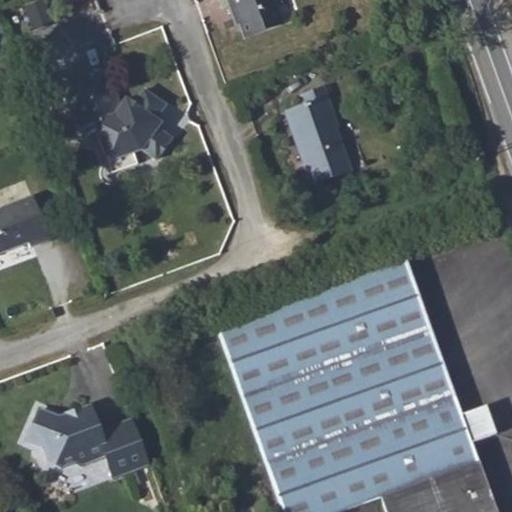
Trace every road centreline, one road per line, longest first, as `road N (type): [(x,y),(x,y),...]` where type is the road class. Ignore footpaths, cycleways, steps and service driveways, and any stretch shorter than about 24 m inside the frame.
road 1 (residential): [(270,260),(0,358)]
road 2 (residential): [(270,260),(166,0)]
road 3 (secondary): [(467,0),(511,121)]
